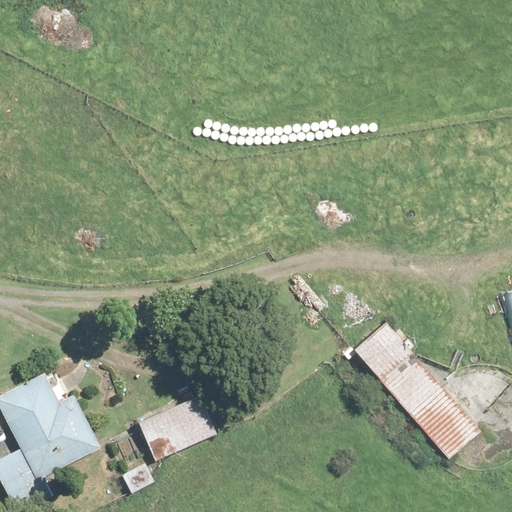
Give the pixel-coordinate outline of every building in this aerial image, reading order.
[(511,292),(503,295),(511,327),(511,292)] [(477,435),(387,327),(357,352),(447,460),(477,435)] [(98,449),(57,369),(0,397),(0,406),(22,449),(0,460),(0,477),(15,506),(49,488),(43,477),(98,449)] [(200,394),(142,421),(161,461),(218,435),(200,394)] [(158,482),(147,462),(122,476),(132,496),(158,482)]
